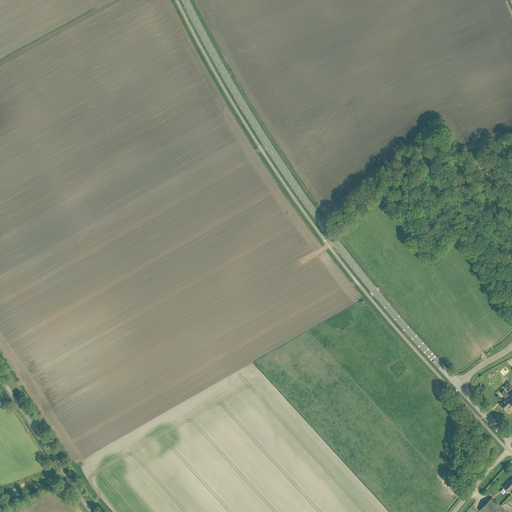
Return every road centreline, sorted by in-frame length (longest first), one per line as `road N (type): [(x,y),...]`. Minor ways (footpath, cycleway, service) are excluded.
road 1 (primary): [(457,385),(324,229),(185,0)]
road 2 (unclassified): [(92,511),(0,375)]
